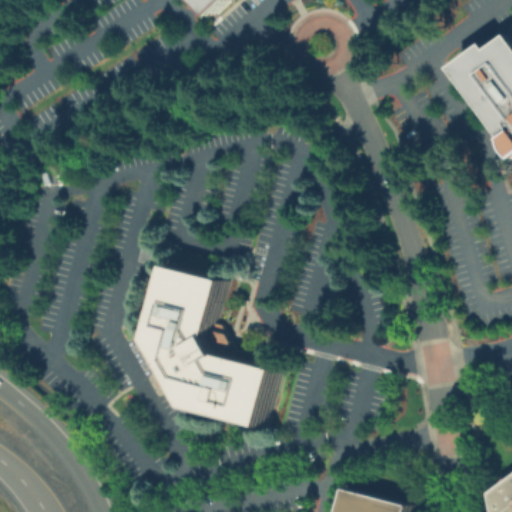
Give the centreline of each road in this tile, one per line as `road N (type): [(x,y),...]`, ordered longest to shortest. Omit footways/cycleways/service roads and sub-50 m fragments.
road 1 (residential): [(455,457),(409,231),(333,62)]
road 2 (motorway): [(101,511),(61,444),(0,387)]
road 3 (residential): [(340,55),(344,38),(334,23),(312,21),(301,32),(307,60),(321,65),(340,55)]
